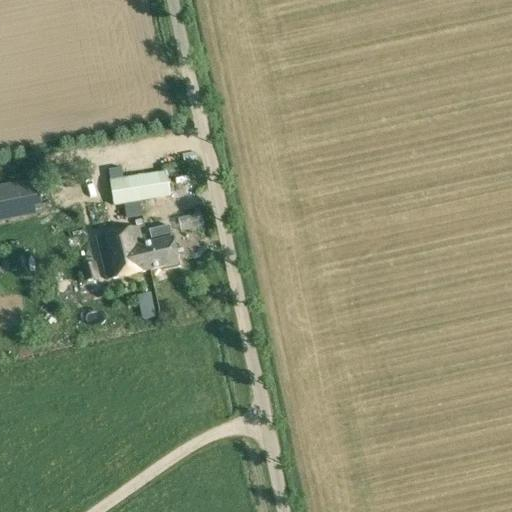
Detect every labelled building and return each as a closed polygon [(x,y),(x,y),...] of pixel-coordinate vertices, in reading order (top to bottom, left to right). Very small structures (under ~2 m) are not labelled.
[(109,170),(110,180),(123,178),(121,168),(109,170)] [(156,173),(111,180),(114,207),(171,198),(167,172),(156,173)] [(0,220),(41,213),(35,180),(0,187),(0,220)] [(150,212),(151,228),(200,223),(198,207),(150,212)] [(206,226),(188,230),(191,243),(209,239),(206,226)] [(149,272),(144,247),(139,228),(98,237),(108,281),(149,272)] [(152,237),(153,245),(144,247),(149,272),(180,265),(172,232),(152,237)] [(183,254),(185,266),(209,261),(206,249),(183,254)] [(83,267),(87,282),(99,280),(96,265),(83,267)]
